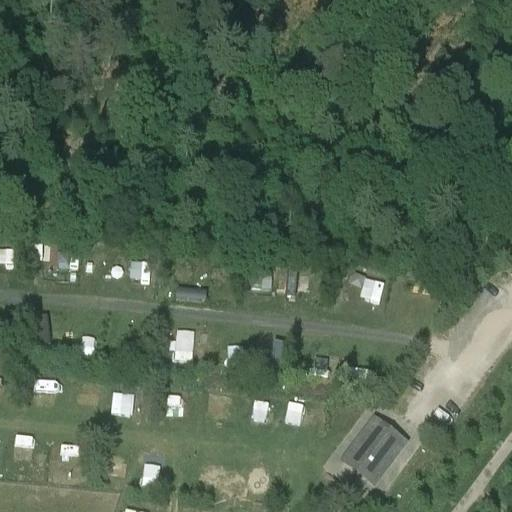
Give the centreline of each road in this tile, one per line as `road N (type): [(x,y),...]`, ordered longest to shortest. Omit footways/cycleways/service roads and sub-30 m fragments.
road 1 (track): [(467,353),(0,295)]
road 2 (track): [(302,459),(0,422)]
